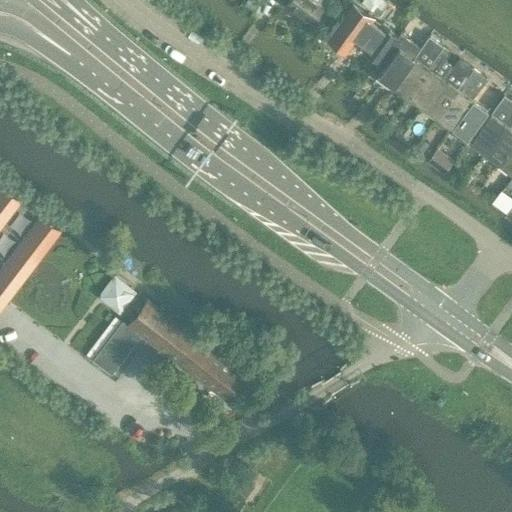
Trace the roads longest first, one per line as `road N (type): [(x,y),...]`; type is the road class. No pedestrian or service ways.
road 1 (unclassified): [(500,248),(124,0)]
road 2 (primary): [(75,62),(438,326)]
road 3 (primary): [(453,310),(100,34)]
road 4 (unclassified): [(116,511),(438,326)]
